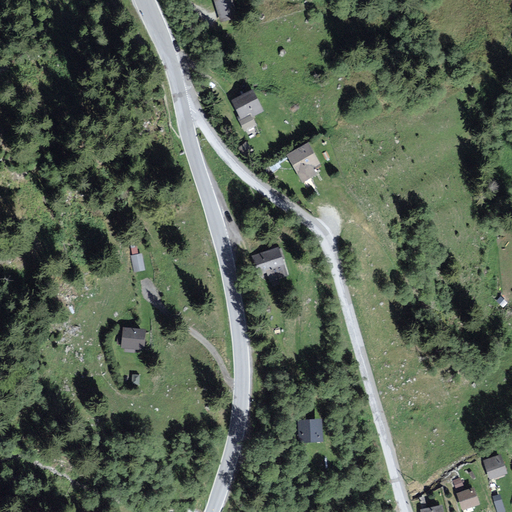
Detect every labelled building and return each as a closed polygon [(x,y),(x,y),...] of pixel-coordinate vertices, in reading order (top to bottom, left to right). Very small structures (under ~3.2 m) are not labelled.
[(232,0),(213,0),(220,21),(238,16),(232,0)] [(253,89),(231,100),(240,119),(239,121),(245,132),(257,126),(253,119),(265,113),(253,89)] [(254,152),(246,142),(238,149),(247,158),(254,152)] [(307,144),(287,156),(302,183),(317,175),(313,168),(319,165),(307,144)] [(278,248),(258,254),(266,282),(286,276),(278,248)] [(141,255),(132,256),(135,272),(144,270),(141,255)] [(507,302),(501,296),(496,301),(502,307),(507,302)] [(145,332),(124,329),(122,348),(143,350),(145,332)] [(321,420),(297,422),(299,444),(323,442),(321,420)] [(500,455),(484,461),(491,480),(507,474),(500,455)] [(473,487),(457,493),(463,510),(479,504),(473,487)]
